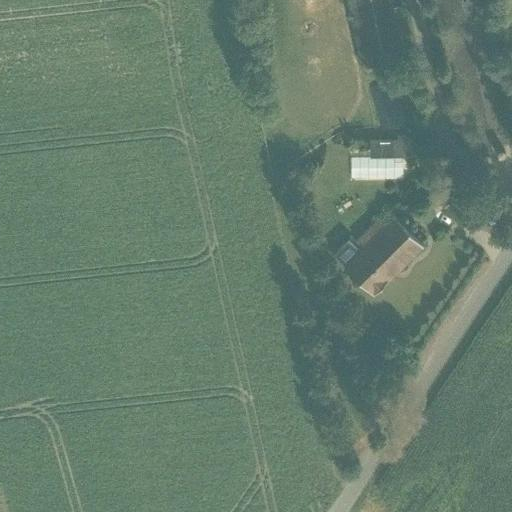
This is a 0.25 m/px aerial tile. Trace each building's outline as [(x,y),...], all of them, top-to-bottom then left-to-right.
[(407,59),(394,0),(345,0),(360,68),(407,59)] [(432,0),(466,152),(488,147),(489,151),(495,150),(494,146),(511,141),(511,116),(487,0),(432,0)] [(405,157),(413,149),(413,140),(369,141),(369,157),(405,157)] [(409,197),(427,219),(453,197),(436,176),(409,197)] [(373,295),(422,245),(387,209),(354,241),(361,247),(343,266),(373,295)]
